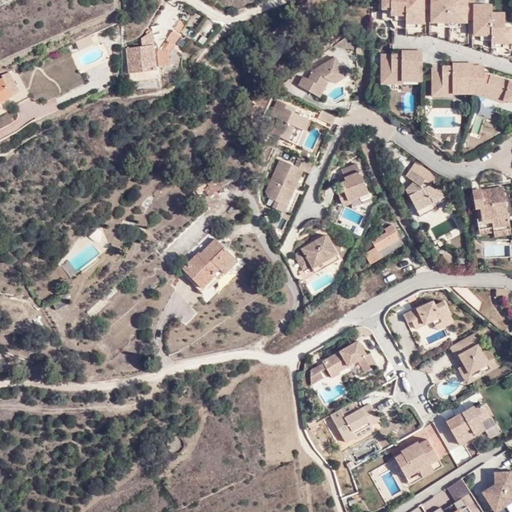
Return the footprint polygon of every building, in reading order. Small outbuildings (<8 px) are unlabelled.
[(424,10),(424,0),(381,0),(382,8),(390,8),(390,15),(405,15),(405,23),(424,22),(424,10)] [(467,20),(467,0),(429,0),(430,10),(430,22),(448,21),(467,21),(467,20)] [(491,4),(473,5),(473,20),(474,34),(492,34),(491,13),(491,4)] [(504,13),(491,13),(492,34),(492,43),(510,42),(510,26),(504,26),(504,13)] [(405,15),(390,15),(390,20),(395,28),(405,28),(405,23),(405,15)] [(187,21),(181,16),(175,26),(181,30),(187,21)] [(448,41),(448,21),(430,22),(430,33),(437,33),(436,38),(448,41)] [(467,42),(467,21),(448,21),(448,41),(459,44),(459,42),(467,42)] [(424,33),(424,22),(405,23),(405,28),(405,35),(416,35),(416,33),(424,33)] [(159,67),(169,65),(168,53),(180,35),(173,30),(157,52),(158,67),(159,67)] [(155,41),(165,39),(164,33),(154,34),(155,41)] [(353,49),(354,35),(351,33),(332,47),(353,49)] [(492,34),(474,34),(474,47),(480,47),(480,51),(492,54),(492,43),(492,34)] [(143,37),(140,39),(141,46),(154,45),(154,44),(154,36),(143,37)] [(511,48),(511,49),(510,42),(492,43),(492,54),(502,57),(502,56),(511,56),(511,55),(511,48)] [(146,60),(147,71),(156,70),(154,45),(141,46),(126,48),(127,55),(141,54),(141,60),(146,60)] [(400,78),(401,81),(422,80),(422,51),(401,51),(400,54),(380,54),(380,78),(400,78)] [(129,73),(147,71),(146,60),(141,60),(141,54),(127,55),(129,73)] [(346,75),(334,55),(311,69),(306,78),(303,75),(297,85),(320,97),(329,80),(334,83),(346,75)] [(504,96),(503,99),(511,101),(511,80),(509,80),(508,81),(489,75),(487,83),(483,82),(483,73),(483,65),(473,65),(473,63),(452,64),(452,66),(432,67),(432,91),(452,91),(452,93),(476,93),(483,95),(485,90),(504,96)] [(2,77),(12,96),(18,93),(8,74),(2,77)] [(0,102),(12,96),(2,77),(0,78),(0,102)] [(356,86),(348,87),(350,99),(359,98),(356,86)] [(18,93),(12,96),(19,110),(30,104),(22,90),(18,93)] [(502,103),(503,99),(504,96),(485,90),(483,95),(483,97),(502,103)] [(298,144),(304,130),(310,115),(277,101),(271,116),(280,120),(274,134),(298,144)] [(334,125),(337,116),(321,109),(318,118),(334,125)] [(315,128),(306,149),(313,152),(322,131),(315,128)] [(309,132),(304,130),(298,144),(303,147),(309,132)] [(309,175),(314,163),(298,156),(294,165),(278,158),(264,192),(267,197),(274,201),(271,207),(285,214),(304,172),(309,175)] [(351,201),(369,193),(356,161),(340,168),(343,176),(338,178),(341,187),(335,189),(341,204),(347,206),(352,203),(351,201)] [(417,209),(434,200),(445,195),(441,187),(437,186),(434,187),(431,182),(425,187),(421,184),(425,178),(412,170),(409,175),(413,179),(406,188),(417,209)] [(404,183),(406,188),(413,179),(409,175),(404,183)] [(425,187),(431,182),(425,178),(421,184),(425,187)] [(208,186),(204,188),(209,196),(214,194),(213,192),(220,188),(217,182),(214,183),(212,180),(207,183),(208,186)] [(493,230),(511,227),(504,183),(481,187),(484,205),(479,206),(482,222),(492,221),(493,225),(493,230)] [(484,205),(481,187),(472,189),(475,206),(479,206),(484,205)] [(436,205),(434,200),(417,209),(419,213),(436,205)] [(142,211),(146,207),(141,201),(137,205),(142,211)] [(378,251),(400,237),(393,225),(385,229),(386,232),(372,241),(375,248),(365,254),(371,264),(382,257),(378,251)] [(511,232),(511,229),(511,227),(493,230),(494,236),(511,232)] [(320,262),(323,267),(342,256),(327,230),(301,246),(301,247),(293,252),(302,269),(311,263),(313,266),(315,265),(320,262)] [(404,244),(400,237),(378,251),(382,257),(404,244)] [(217,281),(237,261),(215,239),(200,254),(199,253),(183,268),(204,289),(214,279),(217,281)] [(485,257),(510,256),(509,245),(485,246),(485,257)] [(55,310),(68,303),(64,295),(52,302),(55,310)] [(90,317),(107,300),(102,295),(86,312),(90,317)] [(442,320),(451,315),(444,298),(433,303),(432,299),(402,312),(406,320),(412,318),(416,326),(425,322),(431,319),(439,315),(442,320)] [(454,321),(451,315),(442,320),(433,324),(436,329),(454,321)] [(411,332),(401,337),(409,354),(420,349),(411,332)] [(473,333),(447,348),(459,367),(455,369),(465,385),(498,366),(487,350),(481,354),(475,345),(479,342),(473,333)] [(500,341),(494,336),(491,340),(497,344),(500,341)] [(325,362),(328,367),(335,380),(343,375),(342,372),(357,364),(364,376),(379,368),(372,355),(368,357),(359,340),(324,360),(325,362)] [(322,371),(328,367),(325,362),(310,370),(311,384),(324,377),(322,371)] [(355,401),(351,403),(356,412),(360,410),(355,401)] [(351,403),(330,415),(345,441),(355,435),(371,425),(372,426),(379,421),(369,404),(360,410),(356,412),(351,403)] [(472,427),(492,416),(485,404),(474,410),(466,415),(464,411),(446,422),(460,445),(477,435),(475,432),(472,427)] [(466,415),(474,410),(471,407),(464,411),(466,415)] [(495,421),(492,416),(472,427),(475,432),(495,421)] [(355,435),(358,440),(374,430),(372,426),(371,425),(355,435)] [(406,476),(440,458),(428,437),(420,442),(418,439),(402,448),(403,451),(393,456),(405,477),(406,476)] [(444,465),(440,458),(406,476),(411,484),(444,465)] [(511,472),(511,471),(494,471),(494,483),(482,491),(493,507),(501,502),(504,507),(511,501),(511,472)] [(433,496),(432,505),(443,506),(444,497),(433,496)] [(444,511),(441,507),(432,511),(471,511),(462,498),(448,506),(450,511),(448,511),(444,511)] [(501,502),(493,507),(496,511),(504,507),(501,502)]
